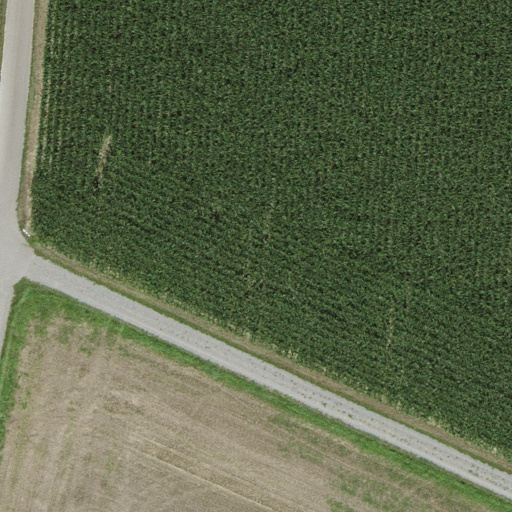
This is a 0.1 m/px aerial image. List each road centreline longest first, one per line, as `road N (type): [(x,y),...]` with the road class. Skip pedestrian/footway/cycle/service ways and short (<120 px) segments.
road 1 (track): [(511,490),(1,257)]
road 2 (track): [(1,257),(21,0)]
